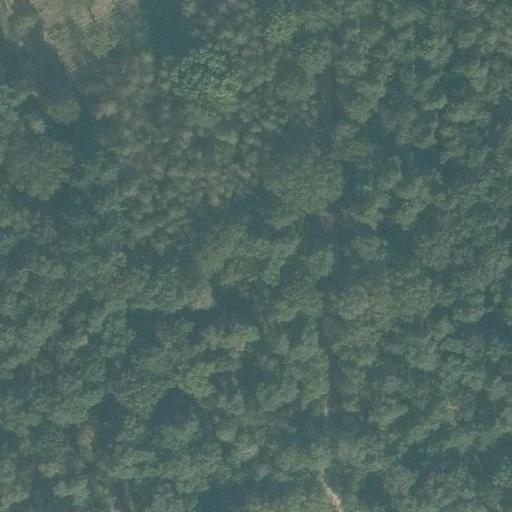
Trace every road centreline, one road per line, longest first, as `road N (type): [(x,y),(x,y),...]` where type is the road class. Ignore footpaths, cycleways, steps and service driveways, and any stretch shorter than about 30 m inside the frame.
road 1 (track): [(319,303),(511,126)]
road 2 (track): [(327,501),(319,303)]
